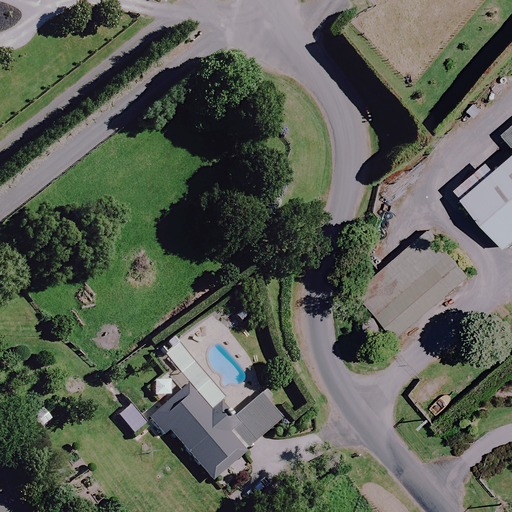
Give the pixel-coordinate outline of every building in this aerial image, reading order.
[(511,246),(511,160),(467,199),(509,248),(511,246)] [(472,276),(433,232),(365,292),(404,336),(472,276)] [(234,419),(230,414),(218,424),(186,388),(171,402),(153,418),(148,423),(164,441),(170,436),(213,485),(248,454),(246,452),(281,421),(260,396),(234,419)] [(146,426),(131,407),(118,417),(133,436),(146,426)] [(51,421),(41,409),(24,424),(34,436),(51,421)]
